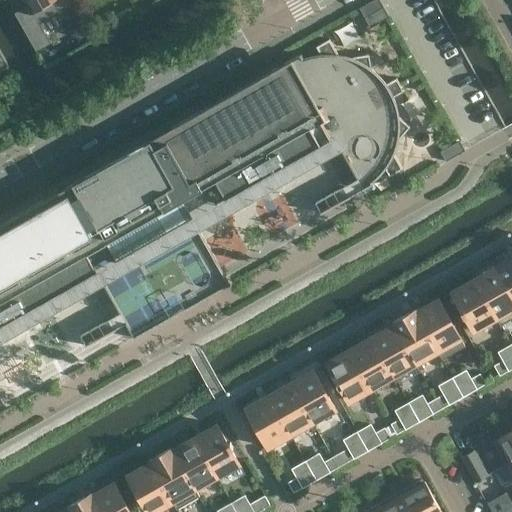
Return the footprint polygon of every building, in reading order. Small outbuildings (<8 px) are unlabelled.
[(19,0),(21,3),(24,1),(27,6),(16,13),(36,49),(49,42),(37,22),(71,3),(69,0),(19,0)] [(370,28),(389,17),(379,0),(372,0),(359,8),(370,28)] [(399,117),(398,113),(397,108),(396,104),(395,100),(393,96),(403,91),(396,78),(386,83),(383,79),(379,75),(375,71),(371,68),(369,54),(352,57),(352,58),(347,56),(345,55),(341,54),(337,54),(329,39),(316,46),(320,53),(313,54),(309,55),(305,57),(303,57),(301,53),(277,67),(100,167),(72,183),(43,199),(0,223),(0,339),(101,282),(133,338),(230,284),(198,227),(258,193),(255,188),(258,187),(262,184),(265,189),(339,148),(341,152),(362,189),(373,184),(372,182),(374,180),(377,177),(381,174),(384,170),(385,168),(389,176),(402,168),(394,153),(395,151),(396,147),(397,145),(398,138),(399,139),(410,126),(399,117)] [(464,150),(459,140),(440,151),(445,161),(464,150)] [(511,257),(496,266),(511,293),(511,257)] [(511,293),(496,266),(475,278),(501,325),(511,318),(511,293)] [(501,325),(475,278),(453,291),(453,290),(452,291),(462,310),(460,311),(463,317),(466,315),(474,330),(475,329),(496,317),(500,326),(501,325)] [(415,310),(414,310),(442,359),(465,346),(438,298),(437,299),(437,300),(416,311),(415,310)] [(414,310),(392,322),(415,363),(437,351),(442,359),(414,310)] [(415,363),(392,322),(392,323),(393,325),(371,337),(393,375),(415,363)] [(371,337),(350,349),(371,387),(393,375),(371,337)] [(371,387),(350,349),(328,361),(327,361),(338,381),(335,382),(338,387),(341,386),(349,401),(350,400),(371,387)] [(495,365),(500,374),(510,368),(505,359),(495,365)] [(312,370),(290,382),(312,421),(334,409),(335,409),(313,369),(312,370)] [(474,389),(477,387),(485,383),(480,374),(469,380),(474,389)] [(290,382),(268,395),(290,433),(312,421),(290,382)] [(446,393),(443,394),(436,399),(441,408),(451,402),(446,393)] [(290,433),(268,395),(247,407),(245,407),(268,447),(269,446),(270,445),(290,433)] [(441,408),(436,399),(425,405),(430,413),(441,408)] [(392,424),(397,432),(407,427),(402,418),(392,424)] [(216,425),(194,437),(216,476),(237,463),(238,464),(239,463),(230,448),(233,447),(230,442),(227,443),(216,424),(215,425),(216,425)] [(379,443),(389,437),(384,428),(374,434),(379,443)] [(504,465),(511,460),(511,430),(491,442),(504,465)] [(216,476),(194,437),(173,449),(172,447),(171,448),(199,496),(195,488),(216,476)] [(340,453),(345,462),(356,456),(351,447),(340,453)] [(171,448),(149,460),(177,509),(199,496),(171,448)] [(487,474),(474,450),(461,457),(475,481),(487,474)] [(333,457),(325,462),(322,463),(327,472),(337,466),(333,457)] [(177,509),(149,460),(148,460),(149,462),(129,474),(128,474),(127,474),(148,511),(151,511),(171,501),(176,509),(177,509)] [(289,482),(294,491),(304,485),(299,476),(289,482)] [(412,488),(402,494),(411,511),(441,511),(424,481),(423,482),(421,479),(410,485),(412,488)] [(130,511),(113,482),(112,483),(113,483),(92,495),(91,493),(90,494),(100,511),(130,511)] [(100,511),(90,494),(68,506),(71,511),(100,511)] [(381,506),(379,507),(382,511),(411,511),(402,494),(391,500),(390,497),(379,503),(381,506)] [(258,499),(248,505),(251,511),(256,511),(263,508),(258,499)]
